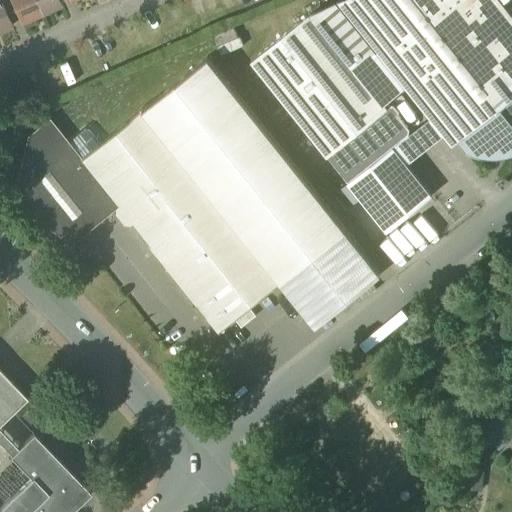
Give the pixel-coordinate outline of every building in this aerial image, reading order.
[(35,0),(12,0),(22,22),(41,13),(35,0)] [(60,4),(58,0),(35,0),(41,13),(60,4)] [(499,0),(343,0),(311,14),(300,22),(332,62),(345,52),(375,29),(462,138),(462,139),(511,98),(511,16),(503,4),(499,0)] [(11,27),(0,2),(0,33),(0,34),(10,29),(9,28),(11,27)] [(332,62),(300,22),(252,61),(328,157),(328,156),(376,118),(363,100),(332,62)] [(234,26),(212,36),(217,46),(239,37),(234,26)] [(346,231),(208,57),(143,108),(282,282),(346,231)] [(376,118),(328,156),(349,182),(409,134),(409,130),(379,91),(375,91),(363,100),(376,118)] [(511,98),(462,139),(462,138),(457,142),(458,144),(459,142),(467,152),(466,154),(475,157),(485,159),(494,159),(503,158),(508,157),(511,156),(511,155),(511,98)] [(81,158),(119,206),(117,208),(116,208),(116,214),(124,223),(129,224),(132,222),(220,332),(282,282),(143,108),(100,143),(81,158)] [(69,142),(50,118),(27,136),(13,199),(70,245),(116,208),(117,208),(119,206),(81,158),(69,142)] [(90,129),(85,129),(69,142),(81,158),(100,143),(90,129)] [(346,231),(282,282),(317,325),(381,274),(346,231)] [(0,423),(28,397),(0,367),(0,423)] [(369,431),(365,434),(351,415),(322,437),(337,456),(332,460),(364,500),(401,471),(369,431)] [(0,511),(80,511),(104,489),(39,423),(8,454),(31,477),(0,506),(0,511)]
